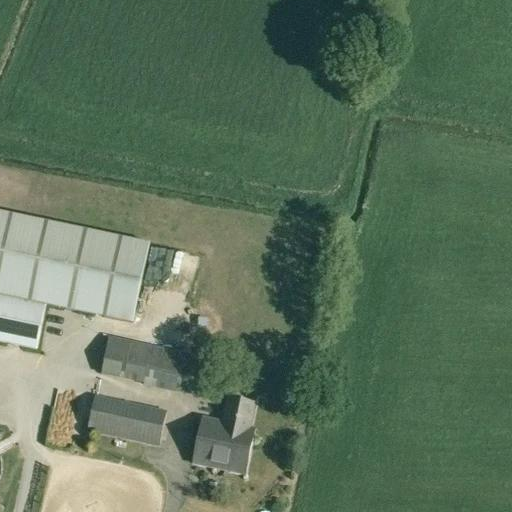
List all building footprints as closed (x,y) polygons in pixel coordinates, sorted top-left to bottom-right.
[(0,339),(37,347),(45,308),(132,325),(147,245),(0,216),(0,339)] [(189,264),(205,267),(208,255),(192,252),(189,264)] [(144,387),(208,399),(216,360),(109,338),(102,375),(144,385),(144,387)] [(167,412),(107,399),(96,397),(88,431),(159,447),(167,412)] [(201,428),(194,464),(246,473),(253,437),(254,430),(250,429),(255,403),(227,398),(222,424),(203,420),(201,428)]
